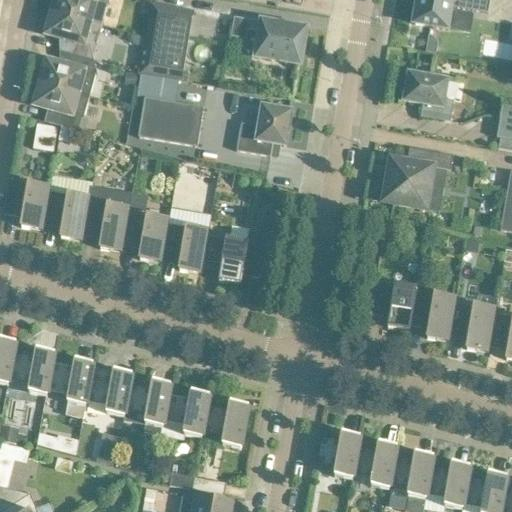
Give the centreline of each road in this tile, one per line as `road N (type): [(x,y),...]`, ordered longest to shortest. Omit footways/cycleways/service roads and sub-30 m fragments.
road 1 (residential): [(301,359),(366,0)]
road 2 (residential): [(301,359),(0,277)]
road 3 (residential): [(511,418),(301,359)]
road 4 (residential): [(272,511),(301,359)]
